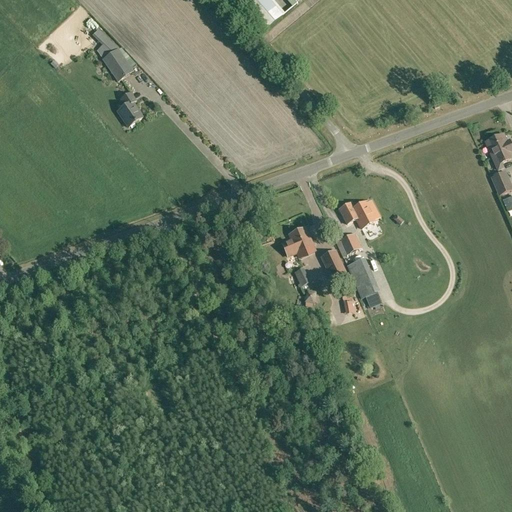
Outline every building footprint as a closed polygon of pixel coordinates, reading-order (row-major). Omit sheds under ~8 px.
[(284,13),(273,0),(254,0),(246,8),(264,30),(284,13)] [(119,48),(101,30),(94,37),(113,55),(119,48)] [(133,73),(119,52),(104,61),(118,83),(133,73)] [(128,129),(142,120),(133,105),(136,103),(131,95),(121,101),(125,108),(117,113),(128,129)] [(511,154),(511,153),(511,147),(509,148),(507,144),(506,145),(502,137),(503,136),(503,135),(486,143),(498,171),(504,169),(502,164),(511,159),(511,154)] [(511,192),(511,189),(505,173),(491,179),(499,198),(511,192)] [(511,197),(502,202),(507,214),(511,211),(511,197)] [(352,204),(339,211),(347,226),(357,221),(362,230),(377,222),(376,221),(379,219),(371,203),(368,205),(367,203),(355,210),(352,204)] [(297,255),(314,248),(306,230),(290,237),(292,242),(288,244),(291,252),(295,250),(297,255)] [(342,241),(337,230),(330,233),(335,244),(342,241)] [(354,235),(340,242),(347,257),(361,250),(354,235)] [(346,276),(336,254),(321,260),(331,283),(346,276)] [(354,282),(369,276),(362,261),(348,268),(354,282)] [(307,286),(301,272),(295,275),(301,289),(307,286)] [(345,292),(340,294),(343,301),(355,296),(348,280),(341,284),(345,292)]
